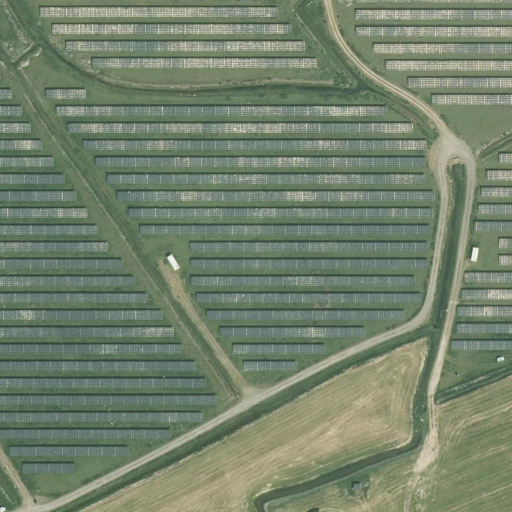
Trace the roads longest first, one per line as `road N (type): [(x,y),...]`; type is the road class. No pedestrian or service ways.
road 1 (track): [(160,263),(253,399),(423,317),(446,202),(440,158),(454,141)]
road 2 (track): [(325,0),(335,35),(365,73),(429,112),(470,164),(459,275),(429,398)]
road 3 (track): [(253,399),(29,511)]
